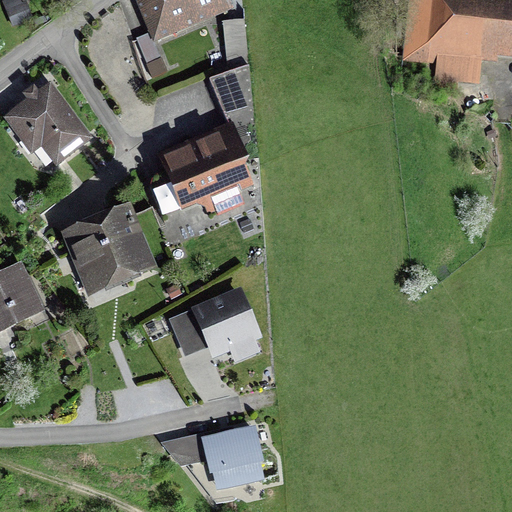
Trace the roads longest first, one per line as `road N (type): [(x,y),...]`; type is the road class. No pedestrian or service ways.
road 1 (residential): [(0,436),(115,430),(275,398)]
road 2 (track): [(136,511),(0,461)]
road 3 (residential): [(99,0),(0,74)]
